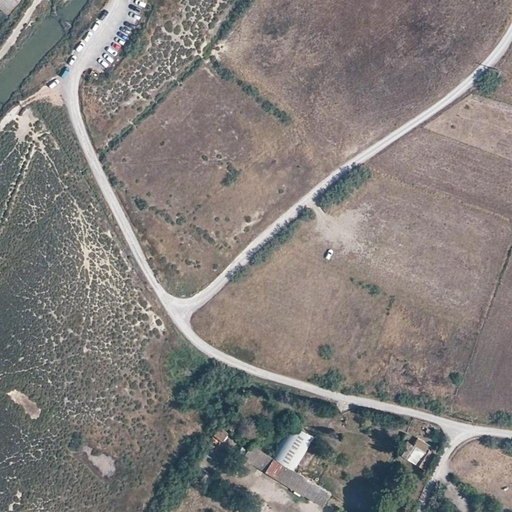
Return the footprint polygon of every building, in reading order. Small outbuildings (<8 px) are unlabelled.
[(9,15),(20,0),(0,0),(0,7),(6,13),(9,15)] [(214,435),(224,440),(229,431),(220,425),(214,435)] [(294,425),(274,458),(296,471),(315,437),(294,425)] [(405,456),(422,466),(431,449),(419,442),(413,453),(408,450),(405,456)] [(296,471),(274,458),(253,445),(245,460),(326,508),(334,493),(296,471)]
